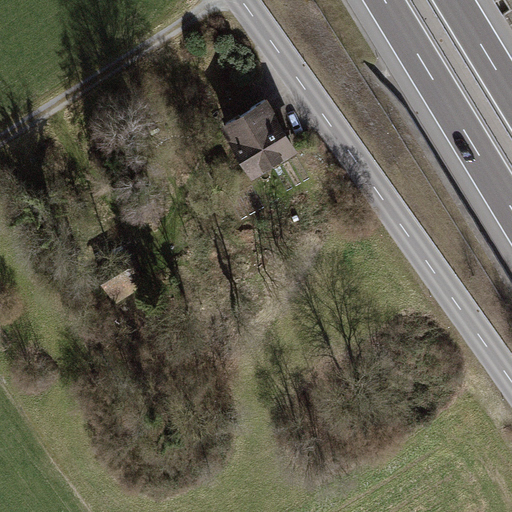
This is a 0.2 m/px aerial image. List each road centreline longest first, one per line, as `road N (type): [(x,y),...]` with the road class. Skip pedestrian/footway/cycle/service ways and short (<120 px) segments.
road 1 (tertiary): [(511,380),(240,0)]
road 2 (track): [(215,0),(0,138)]
road 3 (motorway): [(383,0),(511,210)]
